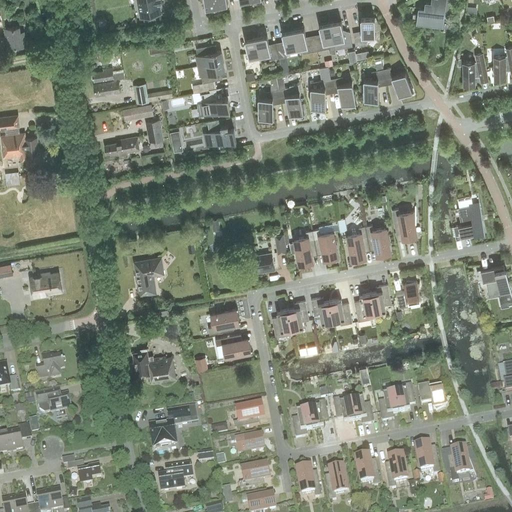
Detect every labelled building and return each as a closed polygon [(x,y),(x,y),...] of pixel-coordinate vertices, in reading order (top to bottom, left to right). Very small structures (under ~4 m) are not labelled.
[(136,0),(140,18),(162,13),(159,0),(136,0)] [(450,14),(451,0),(432,0),(432,3),(426,2),(425,8),(419,8),(417,24),(444,27),(446,14),(450,14)] [(97,19),(100,30),(109,28),(107,17),(97,19)] [(375,30),(379,28),(375,18),(375,17),(361,17),(361,31),(353,33),(356,45),(367,43),(367,37),(375,37),(375,30)] [(330,23),(334,43),(341,42),(342,48),(352,46),(350,32),(344,33),(341,21),(330,23)] [(336,53),(334,43),(330,23),(319,25),(321,34),(313,35),(316,50),(328,48),(329,52),(332,53),(336,53)] [(26,45),(24,35),(24,31),(20,31),(19,26),(4,28),(6,40),(1,41),(2,51),(8,50),(7,47),(26,45)] [(316,50),(313,35),(306,37),(304,28),(293,30),(297,50),(302,49),(303,53),(316,50)] [(293,30),(282,32),(284,41),(284,44),(276,45),(279,57),(284,56),(287,56),(286,52),(297,50),(293,30)] [(256,37),(260,58),(271,55),(272,59),(279,57),(276,45),(276,43),(269,44),(267,35),(256,37)] [(249,60),(260,58),(256,37),(245,40),(249,60)] [(149,45),(151,57),(170,53),(168,42),(149,45)] [(198,66),(223,61),(221,51),(215,52),(213,45),(196,48),(197,55),(196,56),(198,66)] [(511,76),(511,75),(511,47),(506,49),(508,56),(494,56),(494,79),(506,78),(506,71),(511,71),(511,76)] [(481,82),(488,80),(483,53),(475,55),(477,62),(463,62),(463,85),(475,84),(475,77),(480,77),(481,82)] [(223,61),(198,66),(200,76),(201,76),(203,83),(220,80),(219,73),(225,72),(223,61)] [(92,72),(94,83),(118,79),(125,78),(124,70),(122,71),(121,66),(112,68),(103,69),(103,71),(92,72)] [(383,69),(386,85),(394,83),(399,96),(402,95),(402,96),(413,92),(412,90),(405,72),(392,77),(389,68),(383,69)] [(378,86),(386,85),(383,69),(372,72),(372,79),(364,80),(364,100),(367,100),(367,101),(378,101),(378,100),(379,100),(378,86)] [(253,72),(245,74),(246,81),(254,79),(253,72)] [(343,77),(331,79),(333,92),(339,91),(342,104),(345,104),(345,106),(356,103),(356,102),(352,82),(344,84),(343,77)] [(118,79),(94,83),(96,96),(120,92),(118,79)] [(333,92),(331,79),(311,83),(311,108),(314,108),(314,109),(326,109),(326,107),(326,94),(333,92)] [(148,93),(146,83),(134,85),(136,101),(173,96),(172,90),(148,93)] [(278,90),(281,103),(287,102),(289,115),(292,114),(293,116),(304,114),(303,112),(304,112),(298,84),(290,85),(290,87),(278,90)] [(228,87),(228,86),(209,90),(210,92),(200,94),(200,95),(201,95),(202,102),(200,102),(202,114),(218,111),(219,114),(230,112),(228,102),(229,101),(228,94),(229,93),(228,87)] [(273,104),(281,103),(278,90),(267,92),(267,93),(267,98),(259,98),(259,118),(262,118),(262,120),(273,119),(273,118),(273,104)] [(170,108),(168,98),(162,100),(163,109),(170,108)] [(131,107),(123,109),(125,120),(134,119),(131,107)] [(0,128),(19,126),(18,115),(0,117),(0,128)] [(234,117),(234,116),(206,122),(208,122),(210,132),(206,132),(208,145),(225,141),(225,144),(236,142),(234,132),(235,132),(234,124),(235,124),(234,117)] [(150,142),(156,140),(163,139),(160,119),(146,122),(150,142)] [(183,129),(173,131),(179,151),(188,148),(183,129)] [(37,137),(26,138),(25,136),(20,136),(20,133),(1,135),(4,157),(20,156),(21,161),(28,160),(27,155),(39,154),(37,137)] [(137,136),(117,140),(118,143),(106,145),(107,153),(111,153),(111,155),(119,154),(120,157),(128,156),(127,152),(131,151),(131,152),(139,150),(137,136)] [(22,170),(9,171),(11,184),(24,182),(22,170)] [(454,227),(456,237),(460,236),(461,237),(483,232),(480,216),(483,216),(478,193),(477,193),(479,203),(457,208),(460,225),(454,227)] [(414,224),(416,224),(416,211),(412,212),(411,210),(399,213),(398,208),(392,210),(397,236),(403,235),(404,240),(417,238),(414,224)] [(365,226),(370,250),(376,249),(378,257),(390,254),(385,227),(373,229),(372,225),(365,226)] [(364,252),(370,250),(365,226),(359,227),(360,232),(347,234),(353,261),(366,259),(364,252)] [(313,230),(317,255),(323,253),(325,261),(338,258),(332,231),(320,233),(320,229),(313,230)] [(311,256),(317,255),(313,230),(306,232),(307,236),(295,238),(295,242),(290,243),(292,253),(297,252),(300,266),(313,263),(311,256)] [(284,234),(275,236),(278,254),(287,252),(284,234)] [(250,271),(255,270),(256,274),(275,271),(272,253),(248,257),(250,271)] [(152,275),(163,273),(161,259),(135,263),(141,295),(155,292),(152,275)] [(0,266),(0,275),(12,273),(11,264),(0,266)] [(511,299),(511,296),(509,281),(507,281),(503,265),(481,270),(483,281),(485,281),(488,298),(511,294),(511,299)] [(53,293),(62,292),(59,272),(51,274),(50,272),(39,274),(39,275),(30,277),(34,298),(48,295),(47,292),(53,291),(53,293)] [(409,303),(421,300),(419,292),(420,283),(417,283),(417,281),(415,281),(407,280),(406,283),(405,283),(406,289),(395,291),(399,308),(410,306),(409,303)] [(371,293),(375,313),(386,310),(385,305),(392,304),(388,284),(376,287),(377,292),(371,293)] [(369,314),(375,313),(371,293),(359,295),(361,301),(354,302),(358,321),(370,319),(369,314)] [(334,321),(330,301),(324,302),(323,297),(311,299),(315,319),(321,318),(322,323),(334,321)] [(330,301),(334,321),(339,320),(341,325),(352,323),(349,303),(342,304),(341,299),(330,301)] [(289,309),(293,329),(304,327),(303,321),(309,320),(305,300),(293,303),(294,308),(289,309)] [(233,324),(240,322),(238,309),(210,315),(213,327),(208,328),(210,334),(234,329),(233,324)] [(287,330),(293,329),(289,309),(277,312),(278,317),(272,318),(276,338),(288,335),(287,330)] [(241,334),(225,337),(216,339),(217,345),(222,344),(225,357),(252,351),(250,338),(242,340),(241,334)] [(137,377),(150,375),(152,384),(176,380),(172,355),(154,358),(153,356),(148,356),(147,349),(141,350),(142,352),(133,353),(137,377)] [(62,376),(61,369),(65,368),(62,355),(50,357),(50,356),(43,357),(44,365),(36,367),(39,378),(48,376),(47,372),(50,371),(51,378),(62,376)] [(208,369),(206,357),(195,359),(198,371),(208,369)] [(506,393),(511,392),(511,362),(503,364),(506,382),(504,382),(506,393)] [(19,391),(17,383),(16,377),(8,378),(6,365),(0,365),(0,386),(9,384),(11,392),(19,391)] [(370,367),(364,368),(366,385),(373,384),(370,367)] [(395,393),(399,413),(410,411),(409,405),(415,404),(411,384),(399,387),(401,392),(395,393)] [(444,405),(447,404),(443,396),(442,387),(430,389),(429,386),(418,388),(421,403),(432,401),(433,409),(435,409),(436,411),(444,408),(445,407),(444,405)] [(328,395),(327,388),(320,389),(321,397),(328,395)] [(59,390),(36,395),(38,406),(39,406),(40,410),(45,413),(50,411),(50,412),(71,408),(68,394),(60,396),(59,390)] [(393,414),(399,413),(395,393),(383,395),(384,401),(378,402),(382,422),(394,419),(393,414)] [(355,421),(351,402),(346,403),(345,398),(333,400),(337,420),(343,418),(344,424),(355,421)] [(351,402),(355,421),(361,420),(362,426),(374,423),(370,403),(364,405),(363,399),(351,402)] [(308,410),(312,430),(324,428),(323,422),(329,421),(325,401),(313,404),(314,409),(308,410)] [(258,419),(265,417),(263,405),(235,410),(238,422),(233,423),(235,430),(259,425),(258,419)] [(173,426),(198,422),(195,406),(167,411),(169,422),(150,425),(154,447),(161,446),(161,447),(169,446),(169,444),(176,443),(173,426)] [(306,431),(312,430),(308,410),(297,412),(298,418),(292,419),(296,439),(307,436),(306,431)] [(19,430),(8,432),(11,451),(23,449),(21,440),(32,438),(29,424),(18,426),(19,430)] [(228,431),(226,424),(211,427),(213,434),(228,431)] [(0,453),(11,451),(8,432),(0,433),(0,453)] [(238,455),(265,449),(263,436),(255,438),(254,432),(230,437),(231,443),(235,442),(238,455)] [(434,474),(440,473),(435,447),(429,448),(428,442),(415,445),(421,472),(433,470),(434,474)] [(458,481),(457,476),(470,474),(469,473),(474,472),(469,459),(467,460),(464,446),(452,449),(453,456),(447,457),(452,482),(458,481)] [(199,461),(214,459),(213,451),(198,454),(199,461)] [(374,486),(381,485),(376,460),(370,462),(368,454),(356,457),(361,484),(373,482),(374,486)] [(395,483),(407,481),(402,454),(389,456),(391,463),(385,465),(389,489),(396,488),(395,483)] [(69,470),(84,467),(83,461),(67,464),(69,470)] [(183,479),(193,477),(191,463),(166,467),(167,474),(159,475),(161,491),(185,488),(183,479)] [(92,479),(101,477),(99,465),(88,466),(89,469),(78,472),(81,484),(92,482),(92,479)] [(263,479),(271,478),(268,465),(241,470),(243,482),(239,483),(240,490),(265,485),(263,479)] [(335,495),(347,493),(342,465),(329,468),(331,475),(325,476),(330,501),(336,500),(335,495)] [(315,498),(322,496),(317,472),(311,473),(310,466),(297,468),(302,496),(314,493),(315,498)] [(225,495),(232,494),(231,486),(223,487),(225,495)] [(488,489),(491,500),(498,499),(495,488),(488,489)] [(48,491),(52,510),(63,508),(64,511),(70,510),(68,498),(62,499),(60,489),(48,491)] [(33,505),(34,511),(52,511),(52,510),(48,491),(37,493),(39,504),(33,505)] [(249,511),(261,511),(277,508),(274,495),(267,497),(266,491),(241,496),(243,502),(247,501),(249,511)] [(232,494),(225,495),(226,503),(233,502),(232,494)] [(34,511),(33,505),(27,506),(25,496),(14,498),(16,511),(34,511)] [(16,511),(14,498),(2,500),(4,510),(0,511),(16,511)] [(110,511),(110,509),(101,510),(100,505),(92,507),(90,499),(77,502),(78,511),(110,511)] [(224,511),(222,500),(206,504),(207,511),(224,511)]
